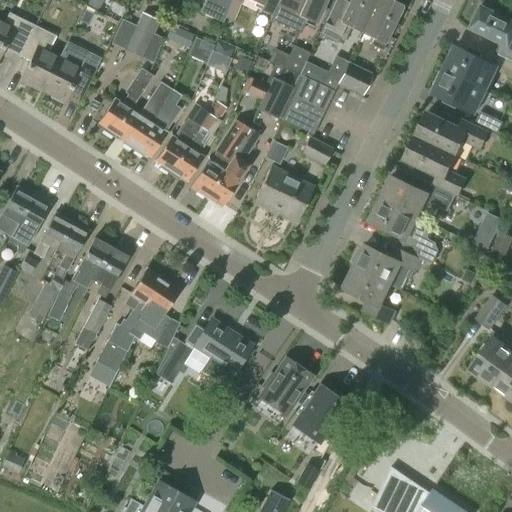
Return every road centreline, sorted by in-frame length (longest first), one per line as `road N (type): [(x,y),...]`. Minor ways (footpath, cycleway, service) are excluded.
road 1 (unclassified): [(292,304),(0,114)]
road 2 (residential): [(292,304),(440,0)]
road 3 (unclassified): [(511,452),(292,304)]
